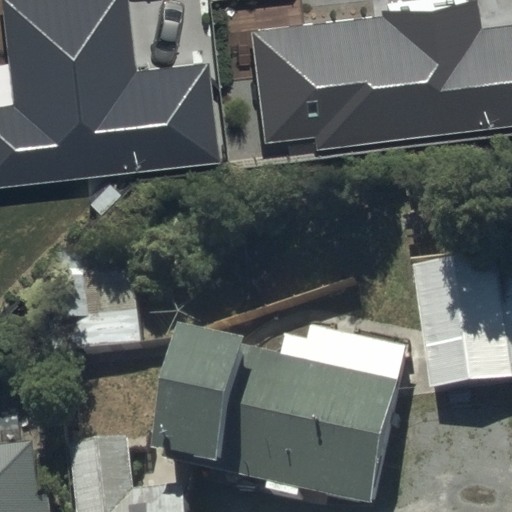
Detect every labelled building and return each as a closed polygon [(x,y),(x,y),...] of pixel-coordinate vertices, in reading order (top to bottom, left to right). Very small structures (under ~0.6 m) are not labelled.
[(125,0),(1,0),(15,106),(0,107),(0,186),(218,160),(206,64),(134,73),(125,0)] [(474,4),(250,32),(264,143),(313,137),(315,152),(511,127),(511,27),(478,31),(474,4)] [(68,214),(76,351),(148,347),(139,210),(68,214)] [(511,318),(504,257),(421,268),(437,391),(511,381),(511,318)] [(227,471),(226,475),(273,485),(271,494),(307,502),(309,494),(380,509),(415,352),(319,331),(315,345),(293,340),(289,359),(262,353),(263,349),(197,334),(169,458),(227,471)] [(134,440),(73,446),(80,511),(194,511),(192,484),(139,489),(134,440)] [(41,446),(0,450),(0,511),(56,511),(56,498),(45,499),(41,446)]
